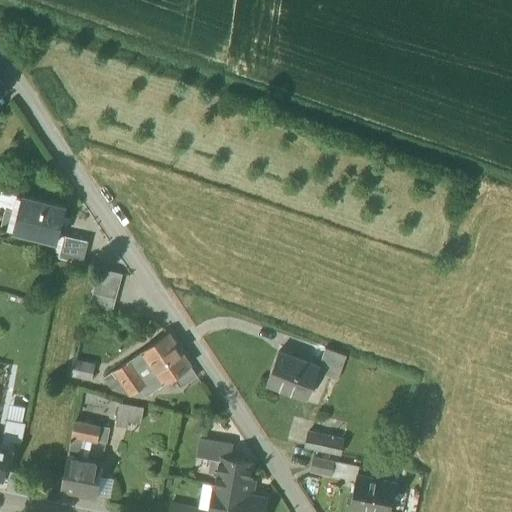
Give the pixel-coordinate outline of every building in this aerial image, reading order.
[(0,195),(0,205),(7,208),(19,211),(23,195),(1,190),(0,195)] [(23,195),(19,211),(14,229),(58,240),(67,207),(23,195)] [(2,226),(14,229),(19,211),(7,208),(2,226)] [(59,257),(83,263),(88,241),(65,234),(59,257)] [(99,269),(96,281),(119,287),(122,275),(99,269)] [(113,310),(119,287),(96,281),(90,304),(113,310)] [(169,333),(143,351),(151,363),(165,383),(173,378),(191,365),(169,333)] [(320,366),(342,375),(349,356),(327,348),(320,366)] [(266,382),(308,398),(320,366),(279,350),(266,382)] [(143,351),(130,359),(138,371),(151,363),(143,351)] [(95,363),(73,359),(70,376),(92,381),(95,363)] [(147,385),(138,371),(130,359),(115,370),(132,395),(143,387),(147,385)] [(152,392),(165,383),(151,363),(138,371),(147,385),(150,389),(152,392)] [(198,376),(191,365),(173,378),(181,389),(198,376)] [(113,391),(132,395),(115,370),(103,378),(113,391)] [(143,387),(148,395),(152,392),(150,389),(147,385),(143,387)] [(132,405),(120,403),(116,425),(128,427),(129,421),(132,405)] [(10,404),(7,419),(24,422),(27,407),(10,404)] [(144,408),(132,405),(129,421),(141,424),(144,408)] [(11,447),(21,449),(26,423),(24,422),(7,419),(2,445),(11,447)] [(98,441),(101,426),(75,420),(72,435),(85,438),(92,440),(98,441)] [(101,426),(98,441),(107,443),(109,428),(101,426)] [(305,447),(340,455),(343,440),(308,432),(305,447)] [(72,435),(68,455),(80,458),(85,438),(72,435)] [(80,458),(88,459),(92,440),(85,438),(80,458)] [(213,455),(230,458),(232,444),(200,439),(198,454),(213,457),(213,455)] [(2,445),(0,444),(0,476),(5,478),(11,447),(2,445)] [(61,489),(96,496),(97,494),(100,476),(103,463),(88,459),(80,458),(68,455),(61,489)] [(210,511),(264,511),(267,498),(247,495),(253,463),(230,458),(213,455),(213,457),(210,473),(217,474),(215,485),(210,511)] [(310,471),(332,476),(335,460),(314,456),(310,471)] [(335,460),(332,476),(355,481),(358,465),(335,460)] [(350,506),(378,511),(390,511),(396,483),(357,475),(350,506)] [(100,476),(97,494),(111,497),(114,479),(100,476)] [(198,508),(210,511),(215,485),(203,483),(198,508)]
